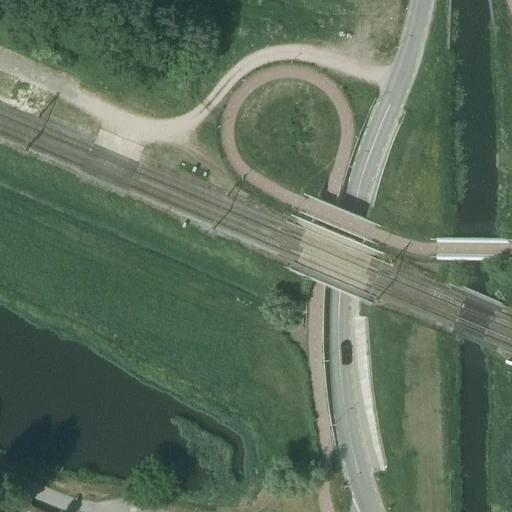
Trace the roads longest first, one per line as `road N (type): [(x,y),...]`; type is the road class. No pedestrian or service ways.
road 1 (tertiary): [(371,511),(340,391),(340,264),(357,187),(421,0)]
road 2 (track): [(398,81),(309,54),(273,53),(234,74),(186,122),(142,130),(0,61)]
